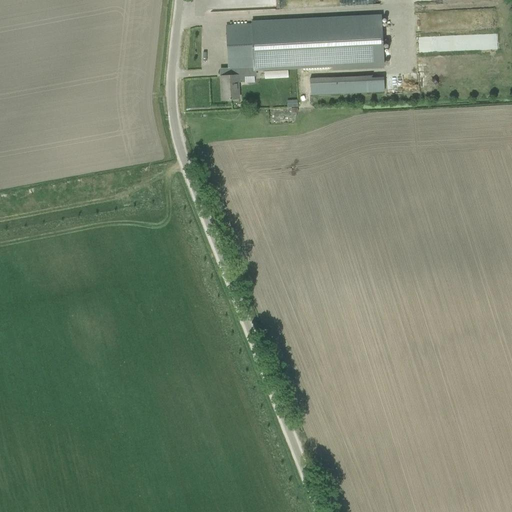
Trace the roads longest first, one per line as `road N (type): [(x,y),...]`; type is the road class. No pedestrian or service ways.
road 1 (tertiary): [(319,511),(179,144),(169,89),(179,0)]
road 2 (unknown): [(177,12),(396,3),(404,65)]
